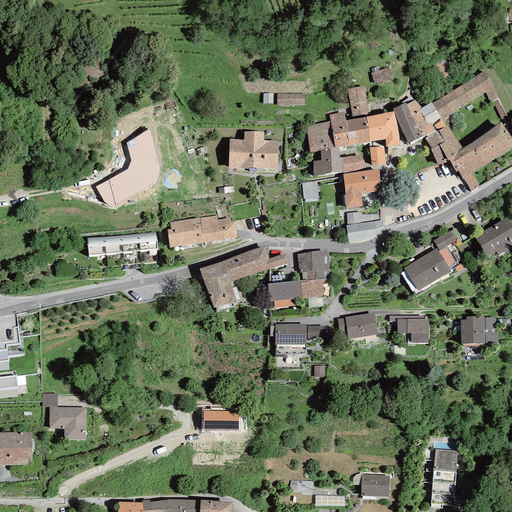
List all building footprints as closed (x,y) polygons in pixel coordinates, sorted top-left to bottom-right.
[(100,22),(91,19),(88,28),(97,31),(100,22)] [(392,78),(389,68),(379,71),(372,73),(371,73),(374,84),(392,78)] [(497,99),(498,98),(485,70),(431,103),(441,117),(442,120),(485,93),(490,103),(492,101),(497,99)] [(364,86),(348,89),(353,116),(368,114),(364,86)] [(273,104),(273,94),(263,94),(263,104),(273,104)] [(305,94),(277,94),(277,105),(304,106),(305,94)] [(502,120),(506,118),(497,99),(492,101),(502,120)] [(396,117),(408,143),(434,130),(431,124),(431,123),(428,124),(419,110),(423,108),(415,100),(406,105),(405,103),(393,109),(396,117)] [(431,123),(431,124),(441,117),(431,103),(431,102),(423,108),(419,110),(428,124),(431,123)] [(385,139),(386,147),(399,145),(399,136),(393,111),(366,117),(369,142),(385,139)] [(369,142),(366,117),(346,121),(344,112),(329,115),(330,121),(335,147),(338,147),(369,142)] [(330,121),(305,126),(310,153),(320,150),(335,147),(330,121)] [(472,173),(511,148),(511,138),(501,122),(463,148),(447,126),(425,139),(431,149),(430,149),(437,165),(450,161),(456,172),(458,171),(463,180),(464,179),(472,173)] [(128,169),(95,187),(104,202),(106,203),(109,205),(113,206),(116,206),(124,201),(142,190),(150,186),(153,183),(156,179),(158,176),(159,172),(160,170),(160,166),(151,129),(126,143),(131,161),(128,169)] [(244,140),(229,139),(228,167),(277,169),(278,141),(263,140),(264,133),(244,132),(244,140)] [(313,177),(343,172),(343,157),(339,158),(338,147),(335,147),(320,150),(321,160),(313,161),(313,177)] [(384,148),(369,147),(371,165),(386,165),(384,148)] [(366,167),(361,155),(352,156),(343,157),(343,172),(343,173),(355,171),(366,167)] [(346,209),(362,206),(361,194),(380,191),(379,169),(343,174),(345,194),(344,196),(346,209)] [(479,187),(472,173),(464,179),(471,192),(479,187)] [(316,184),(302,185),(304,200),(317,199),(316,184)] [(346,226),(348,243),(363,240),(376,235),(384,228),(382,220),(380,220),(379,214),(362,214),(361,213),(346,213),(347,226),(346,226)] [(200,218),(169,223),(170,229),(167,230),(170,247),(237,237),(235,222),(231,222),(230,218),(217,220),(216,216),(200,218)] [(474,237),(487,257),(496,252),(498,255),(511,246),(511,225),(506,217),(474,237)] [(450,232),(454,239),(458,238),(460,236),(455,228),(450,232)] [(452,244),(455,241),(454,239),(450,232),(449,231),(433,241),(437,248),(439,251),(445,247),(452,244)] [(158,251),(155,232),(87,238),(89,257),(158,251)] [(461,244),(458,238),(454,239),(455,241),(452,244),(456,247),(461,244)] [(265,245),(199,269),(213,308),(237,302),(230,281),(289,263),(286,254),(278,256),(269,259),(265,245)] [(439,251),(447,266),(454,263),(445,247),(439,251)] [(437,248),(403,268),(418,291),(451,272),(447,266),(439,251),(437,248)] [(324,250),(297,254),(300,273),(302,272),(302,280),(267,284),(269,302),(274,301),(296,299),(301,298),(307,297),(322,296),(323,296),(323,280),(329,280),(329,253),(324,252),(324,250)] [(454,268),(457,272),(464,267),(461,263),(454,268)] [(323,306),(322,296),(307,297),(308,308),(323,306)] [(296,305),(296,299),(274,301),(274,308),(296,305)] [(345,318),(337,319),(339,332),(347,331),(348,339),(378,335),(374,313),(345,317),(345,318)] [(485,344),(484,316),(466,317),(466,320),(460,320),(461,344),(485,344)] [(495,318),(485,318),(485,330),(488,330),(491,330),(495,329),(495,318)] [(424,319),(397,319),(397,321),(397,334),(410,334),(410,343),(428,343),(428,319),(424,319)] [(16,323),(0,324),(0,370),(9,369),(7,356),(23,354),(20,328),(17,328),(16,323)] [(275,336),(275,345),(306,345),(306,324),(275,324),(275,326),(275,336)] [(325,326),(307,326),(307,339),(325,339),(325,326)] [(489,332),(485,333),(486,343),(498,343),(498,332),(492,332),(489,332)] [(325,377),(325,366),(314,366),(314,377),(325,377)] [(0,389),(17,388),(16,375),(0,376),(0,389)] [(49,407),(57,407),(57,394),(42,394),(42,407),(49,407)] [(57,407),(49,407),(49,429),(64,429),(64,440),(86,440),(86,408),(57,407)] [(202,410),(202,431),(239,431),(239,410),(202,410)] [(0,465),(32,464),(31,432),(0,432),(0,465)] [(453,506),(457,451),(435,449),(431,504),(453,506)] [(361,475),(363,475),(362,473),(356,475),(353,478),(353,485),(361,485),(361,475)] [(363,475),(361,475),(361,485),(361,496),(389,497),(389,476),(363,475)] [(313,481),(290,481),(290,493),(313,493),(313,481)] [(163,511),(162,500),(150,502),(149,500),(141,501),(142,503),(143,503),(143,511),(163,511)] [(162,500),(163,511),(199,511),(201,500),(168,500),(162,500)] [(199,511),(232,511),(232,502),(201,500),(199,511)] [(119,503),(118,511),(143,511),(143,503),(142,503),(119,503)]
